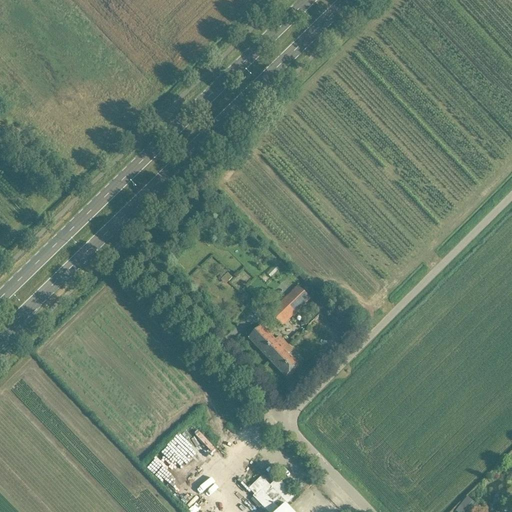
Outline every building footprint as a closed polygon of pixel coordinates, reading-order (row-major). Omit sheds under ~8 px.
[(299,286),(270,313),(282,326),(311,298),(299,286)] [(313,307),(321,315),(330,305),(323,298),(313,307)] [(330,305),(321,315),(330,325),(331,324),(335,328),(334,328),(344,339),(353,329),(330,305)] [(263,325),(256,332),(249,339),(273,364),(286,352),(291,347),(283,338),(279,342),(263,325)] [(286,352),(273,364),(286,377),(299,365),(286,352)] [(183,482),(172,491),(190,511),(197,511),(204,506),(196,497),(209,485),(196,469),(182,481),(183,482)] [(292,511),(286,505),(295,496),(278,479),(270,487),(262,478),(250,489),(256,495),(254,497),(268,511),(292,511)] [(463,511),(470,511),(474,509),(473,508),(476,504),(467,497),(460,507),(464,511),(463,511)]
